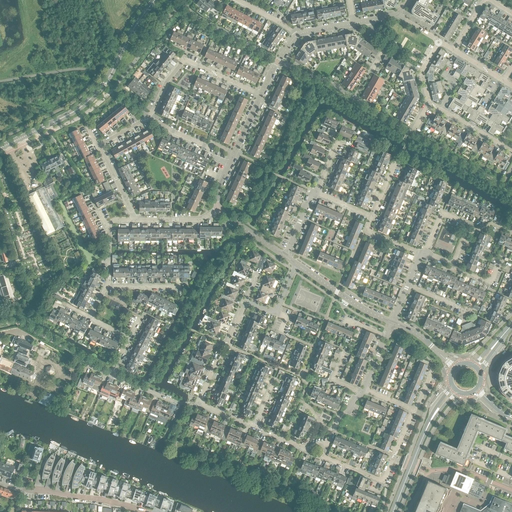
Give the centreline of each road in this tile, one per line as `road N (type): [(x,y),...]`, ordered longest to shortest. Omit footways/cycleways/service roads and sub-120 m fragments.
road 1 (tertiary): [(0,148),(96,94),(155,0)]
road 2 (residential): [(151,511),(0,483)]
road 3 (residential): [(321,444),(325,457),(382,479),(413,410)]
road 4 (residential): [(149,116),(183,60),(260,95)]
road 5 (residential): [(135,219),(101,146),(149,116)]
